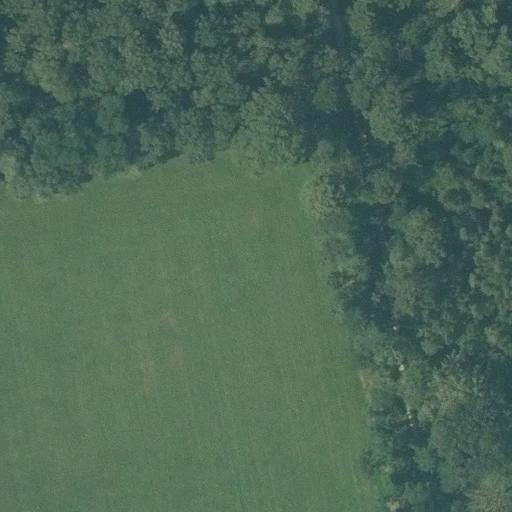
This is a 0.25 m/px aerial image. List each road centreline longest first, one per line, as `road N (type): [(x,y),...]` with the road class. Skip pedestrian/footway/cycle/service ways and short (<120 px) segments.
road 1 (track): [(330,0),(429,511)]
road 2 (track): [(0,80),(220,0)]
